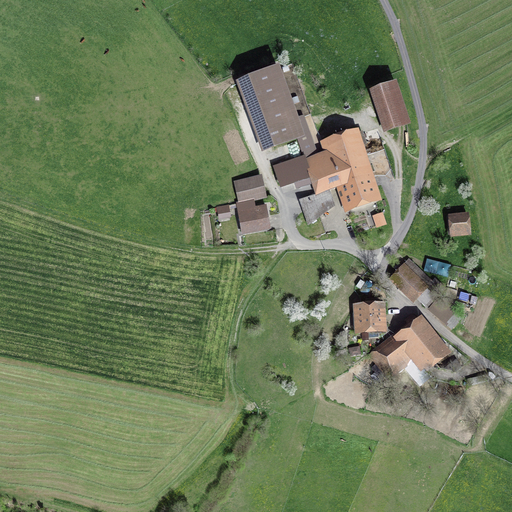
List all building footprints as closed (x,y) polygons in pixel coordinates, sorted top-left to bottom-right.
[(276,70),(243,82),(267,148),(300,136),(276,70)] [(394,86),(374,93),(387,130),(407,123),(394,86)] [(306,137),(299,139),(305,157),(317,153),(304,115),(300,116),(306,137)] [(300,188),(312,184),(316,195),(328,191),(328,192),(331,191),(331,190),(342,186),(349,208),(375,199),(366,174),(373,172),(370,164),(364,167),(358,147),(364,145),(360,134),(322,147),(325,154),(306,161),(305,158),(275,168),(281,185),(297,179),(300,188)] [(260,179),(236,184),(240,203),(264,197),(260,179)] [(311,198),(301,202),(308,223),(333,206),(328,192),(328,191),(316,195),(311,198)] [(229,206),(218,208),(220,219),(231,217),(229,206)] [(249,214),(239,215),(242,233),(270,229),(266,206),(248,209),(249,214)] [(373,215),(377,227),(388,224),(384,212),(373,215)] [(466,219),(453,220),(454,232),(467,231),(466,219)] [(428,258),(425,270),(448,275),(450,264),(428,258)] [(432,283),(409,260),(390,279),(403,292),(407,288),(426,307),(444,289),(435,280),(432,283)] [(367,308),(359,308),(361,331),(381,330),(379,300),(366,301),(367,308)] [(444,323),(452,315),(438,300),(430,308),(444,323)] [(420,323),(375,359),(389,377),(414,356),(425,370),(445,354),(420,323)] [(359,347),(350,349),(351,356),(360,354),(359,347)]
